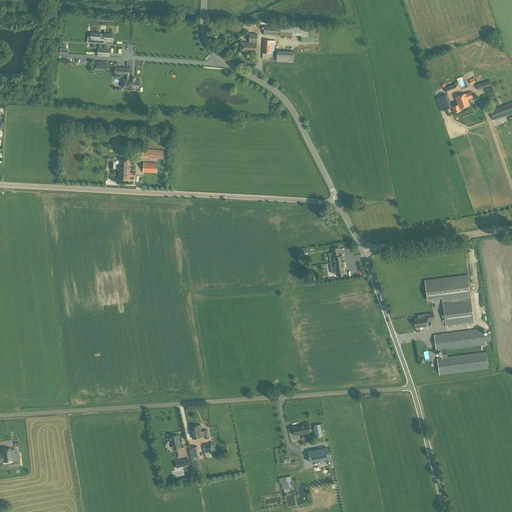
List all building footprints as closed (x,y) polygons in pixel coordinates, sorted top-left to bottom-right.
[(259,22),(258,26),(264,27),(263,35),(276,35),(277,24),(259,22)] [(307,37),(307,28),(302,28),(279,26),(279,36),(292,37),(292,35),(302,36),(302,37),(301,37),(301,42),(307,42),(307,37)] [(331,39),(331,32),(325,32),(326,26),(320,26),(320,41),(326,41),(326,38),(331,39)] [(104,44),(104,41),(112,41),(113,34),(104,34),(104,39),(100,39),(100,33),(91,33),(91,40),(88,39),(88,42),(99,43),(99,42),(104,42),(104,44)] [(242,42),(242,52),(256,53),(257,34),(249,33),(249,42),(242,42)] [(273,53),(274,53),(274,41),(263,40),(262,56),(262,60),(269,60),(269,57),(273,57),(273,53)] [(277,51),(276,61),(293,62),(293,52),(277,51)] [(128,80),(129,68),(118,68),(118,74),(126,74),(126,83),(125,83),(125,84),(126,84),(125,87),(130,87),(130,90),(134,90),(134,87),(139,88),(139,85),(140,85),(140,83),(139,83),(139,81),(135,80),(135,78),(131,78),(131,80),(128,80)] [(490,80),(476,85),(478,90),(492,85),(490,80)] [(455,84),(445,87),(447,94),(457,91),(455,84)] [(455,105),(452,106),(454,113),(460,111),(460,108),(469,105),(467,99),(473,97),(471,91),(455,97),(457,103),(455,103),(455,105)] [(443,99),(448,97),(447,94),(436,98),(440,111),(451,107),(450,104),(445,106),(443,99)] [(511,101),(489,110),(493,120),(511,112),(511,101)] [(135,149),(135,157),(163,159),(163,150),(135,149)] [(119,159),(118,179),(129,179),(130,160),(119,159)] [(144,162),(143,172),(156,173),(157,163),(144,162)] [(342,255),(339,256),(338,247),(332,248),(333,253),(329,253),(330,263),(344,261),(343,260),(342,255)] [(344,263),(344,261),(330,263),(332,273),(337,272),(338,277),(344,276),(343,268),(344,267),(343,263),(344,263)] [(468,275),(425,280),(427,299),(442,297),(446,326),(474,322),(468,275)] [(428,317),(414,319),(415,328),(428,325),(427,321),(435,320),(434,312),(427,314),(428,317)] [(483,328),(434,335),(436,352),(441,351),(441,357),(437,358),(439,375),(488,368),(486,352),(447,357),(446,350),(485,345),(483,328)] [(304,425),(292,427),(294,436),(310,433),(308,423),(304,424),(304,425)] [(316,435),(322,434),(320,427),(323,426),(322,424),(314,426),(316,435)] [(201,425),(190,427),(193,439),(202,437),(200,429),(202,429),(201,425)] [(178,435),(170,437),(172,449),(181,447),(178,435)] [(200,456),(197,446),(191,448),(193,458),(194,458),(194,460),(197,459),(196,457),(200,456)] [(10,448),(1,450),(3,462),(12,460),(10,448)] [(328,459),(326,449),(306,453),(308,463),(328,459)]
